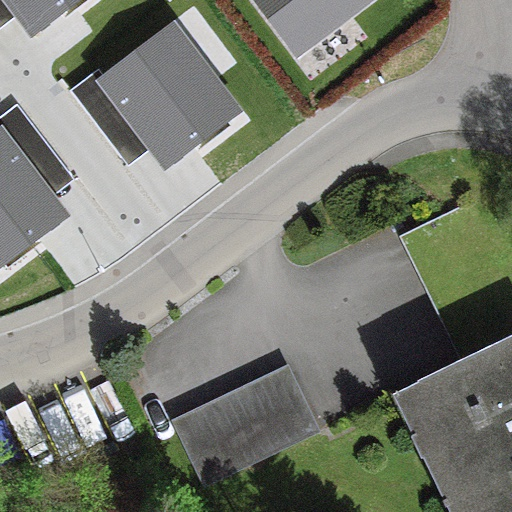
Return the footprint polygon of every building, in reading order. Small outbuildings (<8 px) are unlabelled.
[(3,0),(31,37),(81,0),(3,0)] [(368,0),(255,0),(302,56),(368,0)] [(178,24),(99,78),(163,170),(242,116),(178,24)] [(73,222),(0,130),(0,275),(3,279),(73,222)] [(511,511),(511,325),(398,381),(462,511),(511,511)] [(294,344),(180,398),(214,471),(329,416),(294,344)]
